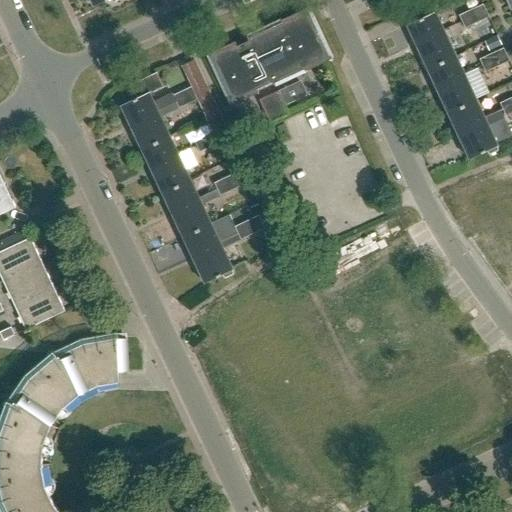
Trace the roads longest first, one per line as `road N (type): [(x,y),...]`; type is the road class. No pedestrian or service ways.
road 1 (unclassified): [(248,511),(45,87)]
road 2 (residential): [(511,330),(423,197),(331,0)]
road 3 (residential): [(45,87),(219,0)]
road 4 (unclassified): [(396,511),(511,459)]
